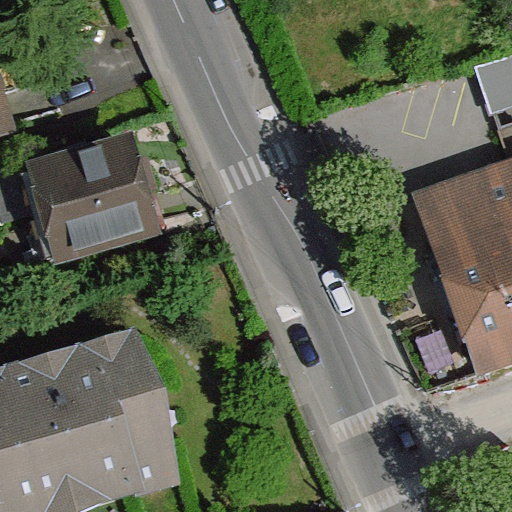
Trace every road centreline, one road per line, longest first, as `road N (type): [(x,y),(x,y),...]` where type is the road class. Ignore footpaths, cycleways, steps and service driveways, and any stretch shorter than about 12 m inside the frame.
road 1 (tertiary): [(389,457),(192,0)]
road 2 (residential): [(511,412),(389,457)]
